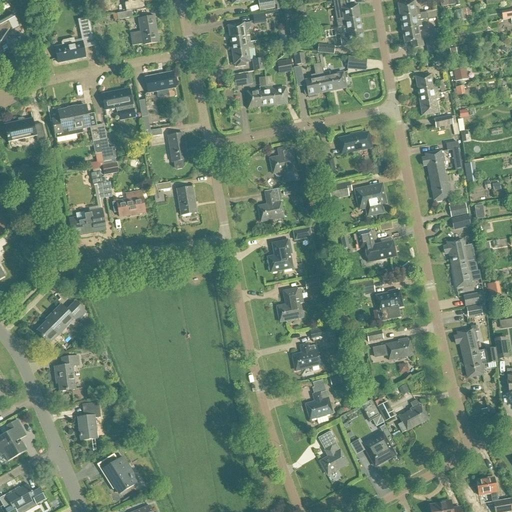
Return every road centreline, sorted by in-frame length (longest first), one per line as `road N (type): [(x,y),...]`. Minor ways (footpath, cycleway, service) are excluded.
road 1 (residential): [(393,108),(471,451)]
road 2 (residential): [(299,511),(264,410),(226,238)]
road 3 (residential): [(190,53),(52,79),(0,107)]
road 4 (residential): [(47,289),(73,267),(226,238)]
road 5 (residential): [(209,146),(393,108)]
road 6 (residential): [(59,453),(0,332)]
road 7 (residential): [(362,511),(471,451)]
